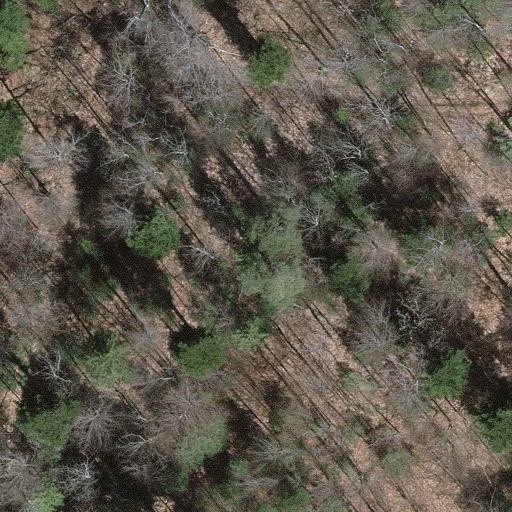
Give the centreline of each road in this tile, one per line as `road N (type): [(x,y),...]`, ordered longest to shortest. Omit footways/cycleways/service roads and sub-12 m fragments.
road 1 (track): [(511,106),(449,107),(242,77),(199,79),(101,112)]
road 2 (track): [(101,112),(34,407),(0,484)]
